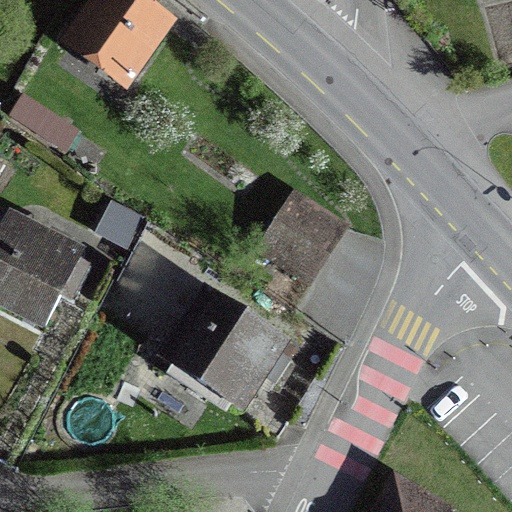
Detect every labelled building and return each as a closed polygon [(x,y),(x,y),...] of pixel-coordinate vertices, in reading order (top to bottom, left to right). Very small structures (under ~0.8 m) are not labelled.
[(122,80),(166,18),(139,0),(90,0),(63,39),(122,80)] [(330,223),(285,196),(252,250),(297,277),(330,223)] [(0,302),(39,323),(76,252),(15,221),(0,249),(0,302)] [(244,405),(284,342),(206,293),(166,356),(244,405)] [(440,511),(396,487),(381,511),(440,511)]
